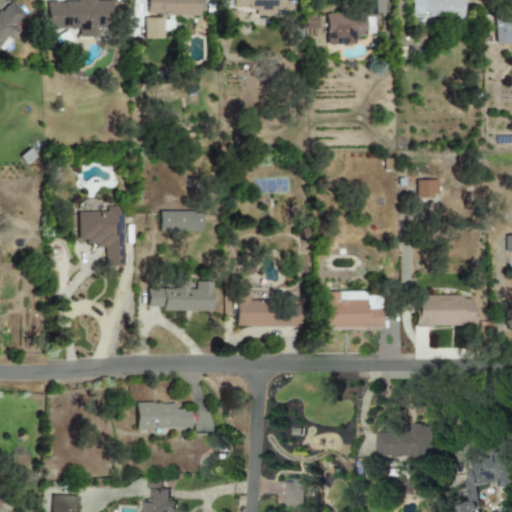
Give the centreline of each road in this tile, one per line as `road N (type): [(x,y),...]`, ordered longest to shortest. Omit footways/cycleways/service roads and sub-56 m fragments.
road 1 (residential): [(511,365),(257,366),(247,511)]
road 2 (residential): [(0,372),(257,366)]
